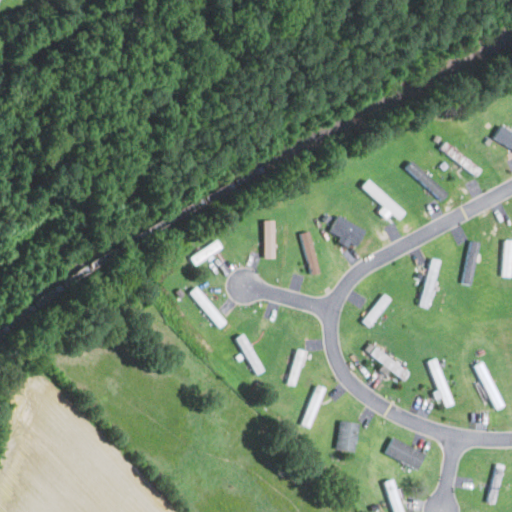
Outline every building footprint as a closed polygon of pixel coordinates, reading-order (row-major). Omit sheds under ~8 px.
[(511,151),(511,134),(493,125),(486,139),(511,151)] [(476,168),(438,140),(432,148),(471,176),(476,168)] [(397,166),(434,200),(441,192),(405,158),(397,166)] [(352,186),(376,204),(370,212),(379,219),(384,212),(394,220),(401,210),(358,178),(352,186)] [(347,248),(358,229),(332,214),(322,230),(333,236),(332,239),(347,248)] [(257,257),(270,257),(270,219),(257,219),(257,257)] [(294,232),(304,274),(316,271),(306,229),(294,232)] [(190,266),(217,246),(211,237),(183,257),(190,266)] [(508,240),(496,239),(496,276),(507,276),(508,240)] [(462,263),(472,264),(475,241),(465,240),(462,263)] [(222,322),(190,284),(181,291),(213,329),(222,322)] [(262,368),(238,331),(228,338),(252,375),(262,368)] [(357,352),(399,379),(405,370),(362,343),(357,352)] [(301,350),(292,348),(281,383),(290,385),(301,350)] [(430,390),(425,391),(428,399),(434,397),(437,406),(447,403),(433,356),(421,360),(430,390)] [(320,387),(310,384),(295,424),(306,428),(320,387)] [(331,449),(351,451),(354,422),(333,420),(331,449)] [(378,452),(412,470),(421,454),(386,436),(378,452)] [(399,511),(387,478),(376,482),(387,511),(399,511)]
